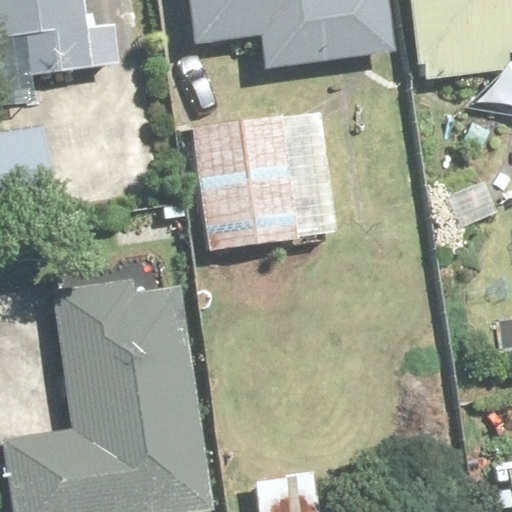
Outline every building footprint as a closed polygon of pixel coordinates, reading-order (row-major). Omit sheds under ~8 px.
[(20,0),(0,0),(0,134),(37,130),(20,0)] [(261,0),(116,0),(123,105),(197,100),(199,118),(331,103),(326,62),(330,62),(324,11),(262,19),(261,0)] [(511,0),(339,0),(352,127),(484,114),(481,92),(511,90),(511,0)] [(272,162),(127,171),(135,294),(279,285),(272,162)] [(113,333),(0,344),(0,436),(4,478),(0,478),(0,511),(143,511),(139,464),(127,465),(113,333)] [(311,511),(304,477),(243,490),(248,511),(311,511)]
